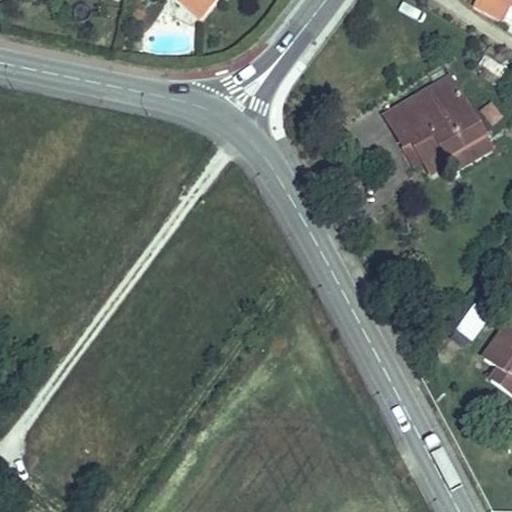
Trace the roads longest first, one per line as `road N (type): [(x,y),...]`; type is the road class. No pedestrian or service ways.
road 1 (tertiary): [(460,511),(282,178),(228,120)]
road 2 (tertiary): [(228,120),(175,97),(0,61)]
road 3 (residential): [(228,120),(320,0)]
